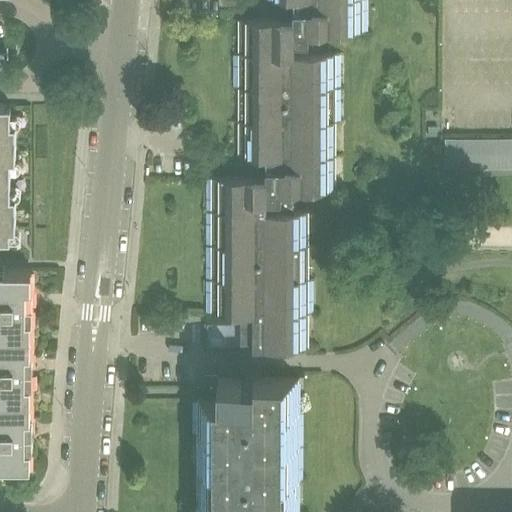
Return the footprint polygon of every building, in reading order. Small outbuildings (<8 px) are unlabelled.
[(241,377),(254,377),(255,347),(314,347),(314,211),(293,211),(293,189),(342,189),(342,53),(320,53),(320,32),(369,32),(369,0),(280,0),(281,6),(281,19),(232,19),(232,155),(254,155),(254,164),(254,174),(205,174),(205,313),(241,313),(241,323),(242,323),(242,348),(241,348),(241,377)] [(0,249),(1,249),(1,238),(13,238),(13,228),(17,228),(17,194),(13,194),(13,159),(17,159),(17,123),(12,123),(12,103),(0,102),(0,249)] [(511,167),(511,136),(445,137),(445,168),(511,167)] [(32,423),(32,379),(32,368),(32,358),(32,305),(32,294),(32,266),(0,266),(0,462),(32,462),(32,434),(32,423)] [(242,348),(242,323),(241,323),(207,323),(207,348),(241,348),(242,348)] [(301,511),(302,377),(254,377),(241,377),(218,377),(218,388),(218,399),(194,399),(193,511),(301,511)]
